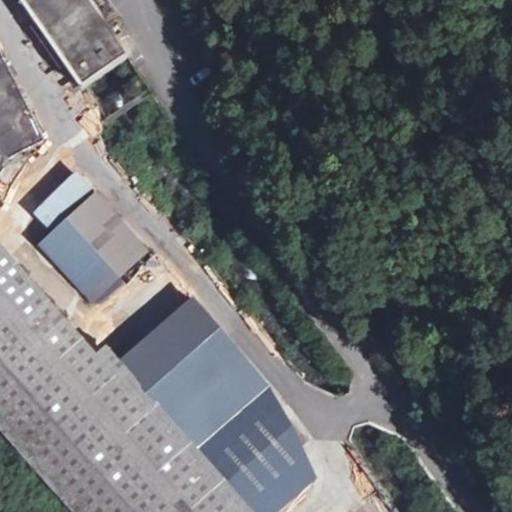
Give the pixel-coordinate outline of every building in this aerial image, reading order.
[(114,12),(104,0),(87,0),(84,2),(82,0),(19,0),(16,3),(81,89),(124,55),(100,22),(114,12)] [(208,0),(168,0),(155,10),(195,66),(222,45),(204,20),(216,10),(208,0)] [(0,175),(9,157),(40,139),(0,56),(0,175)] [(132,385),(201,464),(227,457),(269,422),(270,394),(189,300),(133,238),(73,180),(29,235),(106,302),(117,292),(170,345),(191,342),(224,378),(203,396),(164,356),(134,383),(132,385)] [(134,383),(112,360),(109,363),(35,285),(0,246),(0,439),(65,511),(245,511),(201,464),(132,385),(134,383)] [(56,267),(35,285),(109,363),(112,360),(128,345),(56,267)] [(283,473),(312,511),(342,511),(357,502),(318,447),(283,473)]
